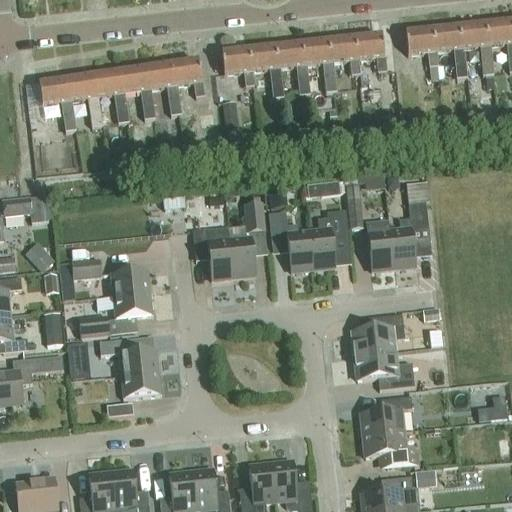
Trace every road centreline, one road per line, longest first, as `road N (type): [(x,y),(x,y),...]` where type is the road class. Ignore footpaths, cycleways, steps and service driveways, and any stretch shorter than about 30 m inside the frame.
road 1 (residential): [(0,44),(415,0)]
road 2 (residential): [(0,451),(202,429)]
road 3 (residential): [(307,319),(429,306)]
